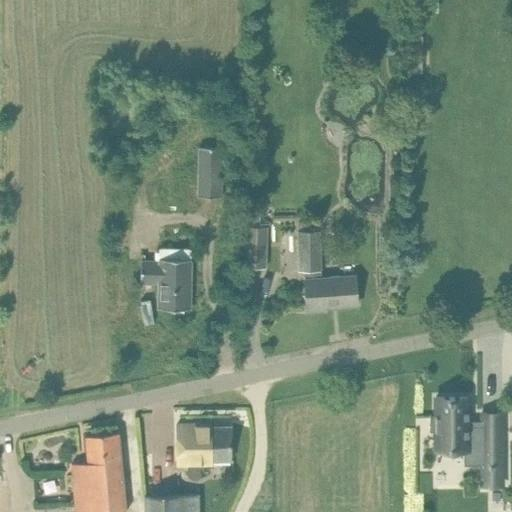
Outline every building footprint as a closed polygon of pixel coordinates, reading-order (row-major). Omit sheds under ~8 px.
[(414,0),(414,10),(438,10),(438,0),(414,0)] [(221,147),(198,147),(197,196),(220,196),(221,147)] [(246,201),(246,214),(244,267),(265,267),(267,226),(259,226),(260,202),(246,201)] [(297,230),(298,258),(299,270),(304,270),(307,310),(325,309),(324,306),(357,304),(355,284),(354,275),(321,278),(319,230),(297,230)] [(140,260),(140,282),(158,283),(158,307),(173,308),(173,310),(183,311),(183,308),(190,308),(191,259),(189,259),(189,248),(159,248),(159,261),(140,260)] [(435,415),(429,415),(429,431),(435,430),(436,449),(464,449),(468,448),(467,426),(467,397),(435,397),(435,415)] [(468,448),(464,449),(464,464),(502,464),(501,412),(481,412),(481,426),(467,426),(468,448)] [(176,424),(177,444),(177,464),(231,463),(230,426),(210,426),(210,423),(176,424)] [(118,432),(85,435),(88,461),(72,463),(74,511),(122,511),(126,511),(126,510),(125,510),(118,432)] [(198,511),(198,494),(144,494),(144,511),(198,511)]
